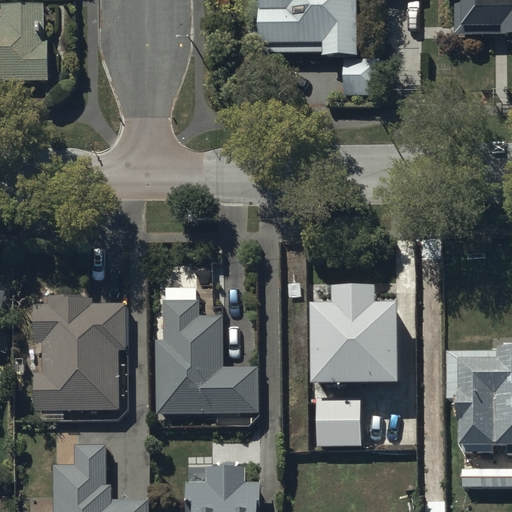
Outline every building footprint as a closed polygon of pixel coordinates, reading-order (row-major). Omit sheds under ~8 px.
[(359,60),(357,0),(260,0),(261,56),(324,56),(325,60),(359,60)] [(511,39),(511,0),(448,0),(449,3),(456,3),(457,39),(503,38),(503,40),(511,39)] [(0,84),(49,84),(49,43),(46,44),(45,8),(3,8),(3,20),(0,20),(0,84)] [(379,65),(345,65),(345,97),(379,97),(379,65)] [(0,335),(10,286),(0,283),(0,335)] [(200,291),(167,291),(167,303),(164,303),(164,342),(157,342),(157,417),(260,416),(260,370),(225,370),(225,321),(205,321),(205,303),(200,303),(200,291)] [(399,388),(399,308),(378,308),(378,292),(336,293),(336,310),(314,310),(314,388),(399,388)] [(36,375),(37,413),(121,412),(120,353),(129,353),(128,308),(94,308),(94,302),(82,303),(82,298),(49,298),(50,306),(35,307),(35,345),(44,345),(44,375),(36,375)] [(511,449),(511,347),(505,347),(505,351),(500,351),(500,355),(448,355),(449,402),(459,401),(459,427),(460,427),(460,450),(511,449)] [(362,450),(362,401),(318,401),(319,450),(362,450)] [(107,489),(108,448),(77,447),(77,469),(56,469),(55,511),(150,511),(151,502),(114,502),(114,489),(107,489)] [(259,511),(259,486),(246,486),(246,471),(209,471),(209,474),(188,474),(188,511),(259,511)]
